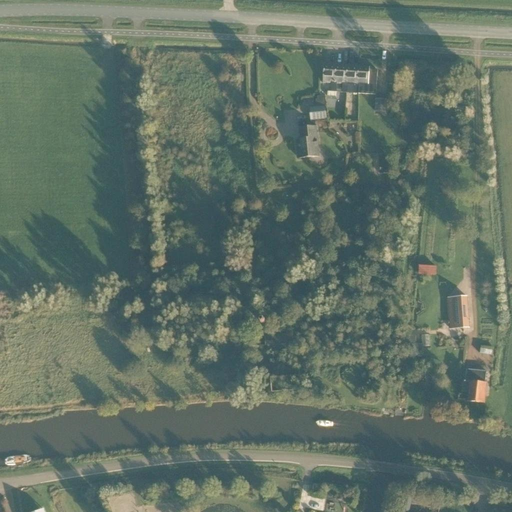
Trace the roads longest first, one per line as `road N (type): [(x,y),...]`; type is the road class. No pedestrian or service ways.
road 1 (tertiary): [(0,483),(259,456),(511,487)]
road 2 (secondary): [(511,34),(0,10)]
